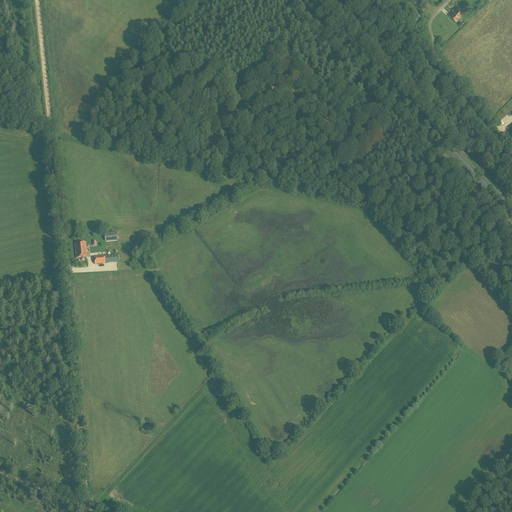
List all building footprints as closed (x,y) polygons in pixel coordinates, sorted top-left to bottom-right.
[(457,21),(465,12),(457,5),(449,14),(457,21)] [(415,14),(409,7),(405,10),(411,18),(418,26),(423,21),(417,13),(415,14)] [(117,232),(115,233),(104,234),(105,242),(118,240),(117,232)] [(76,259),(87,257),(86,242),(74,243),(76,259)] [(117,254),(105,255),(106,262),(117,261),(117,254)] [(95,264),(105,263),(105,255),(94,257),(95,264)]
